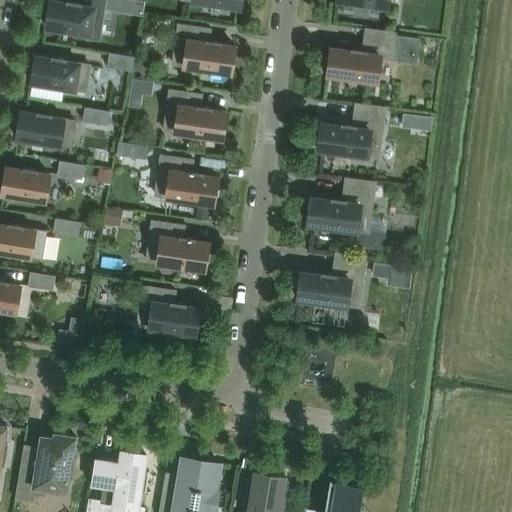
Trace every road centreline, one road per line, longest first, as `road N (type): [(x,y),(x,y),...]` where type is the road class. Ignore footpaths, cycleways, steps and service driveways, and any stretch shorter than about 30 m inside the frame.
road 1 (residential): [(287,0),(231,398)]
road 2 (residential): [(231,398),(0,361)]
